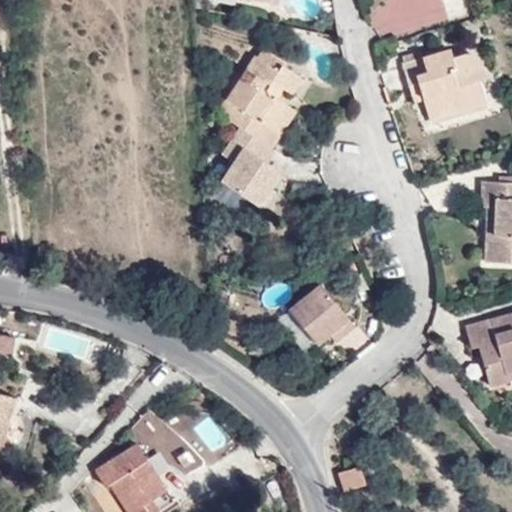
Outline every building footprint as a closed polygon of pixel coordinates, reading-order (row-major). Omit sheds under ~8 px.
[(449,48),(404,61),(415,100),(423,98),(430,117),(485,100),(479,79),(486,77),(479,56),(468,51),(452,56),(449,48)] [(223,115),(226,117),(241,127),(271,147),(272,147),(281,134),(277,131),(292,108),(279,99),(285,92),(292,95),(303,80),(282,65),(277,71),(254,56),(226,99),(232,103),(223,115)] [(217,111),(223,115),(232,103),(226,99),(217,111)] [(277,131),(281,134),(296,111),(292,108),(277,131)] [(271,147),(241,127),(221,154),(234,163),(221,180),(255,204),(268,188),(279,173),(266,165),(262,162),(272,147),(271,147)] [(266,165),(276,151),(272,147),(262,162),(266,165)] [(494,225),(488,224),(486,262),(511,263),(511,183),(485,182),(483,206),(488,207),(495,207),(494,225)] [(268,188),(255,204),(263,208),(275,192),(268,188)] [(319,284),(289,309),(317,344),(328,334),(335,341),(353,326),(319,284)] [(508,368),(511,367),(511,313),(468,324),(473,345),(481,343),(489,381),(510,376),(508,368)] [(0,427),(4,414),(9,416),(14,395),(0,391),(0,427)] [(204,416),(193,428),(175,410),(163,422),(150,409),(130,429),(185,484),(229,440),(204,416)] [(0,448),(2,448),(9,416),(4,414),(0,427),(0,448)] [(152,511),(147,503),(168,489),(137,443),(96,470),(107,488),(112,485),(129,511),(152,511)] [(361,464),(338,471),(343,489),(364,482),(361,464)] [(155,511),(174,500),(168,489),(147,503),(152,511),(155,511)]
